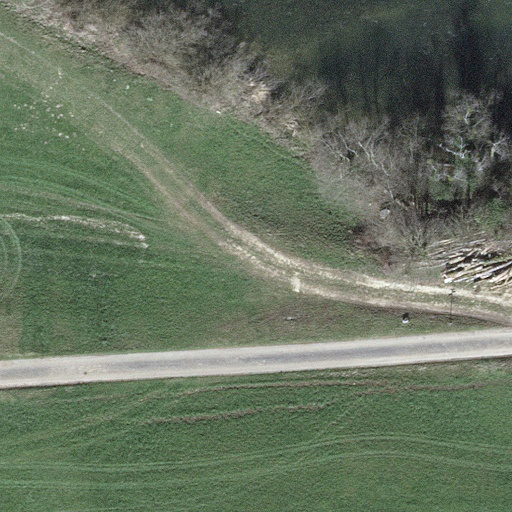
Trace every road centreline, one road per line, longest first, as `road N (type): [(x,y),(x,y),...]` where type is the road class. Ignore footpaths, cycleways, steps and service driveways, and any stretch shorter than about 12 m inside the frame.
road 1 (unclassified): [(0,390),(511,361)]
road 2 (track): [(260,269),(322,285),(511,304)]
